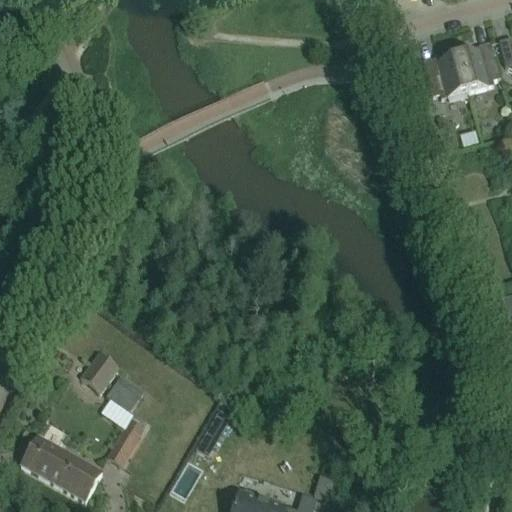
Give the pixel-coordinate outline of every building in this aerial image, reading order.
[(511,75),(511,45),(511,42),(497,46),(505,71),(511,75)] [(499,83),(489,48),(475,52),(476,55),(456,61),(466,96),(493,89),(492,85),(499,83)] [(466,96),(456,61),(437,66),(436,63),(422,66),(432,102),(439,100),(440,104),(466,96)] [(511,302),(497,307),(505,337),(511,335),(511,302)] [(81,384),(85,387),(99,398),(117,373),(100,358),(81,384)] [(119,382),(111,395),(106,402),(128,417),(142,398),(119,382)] [(138,440),(125,432),(106,463),(119,471),(138,440)] [(84,507),(101,478),(36,442),(19,470),(84,507)] [(135,509),(143,492),(132,487),(124,504),(135,509)] [(312,511),(315,505),(302,501),(297,511),(283,511),(258,504),(260,500),(244,494),(242,499),(238,497),(232,511),(312,511)]
